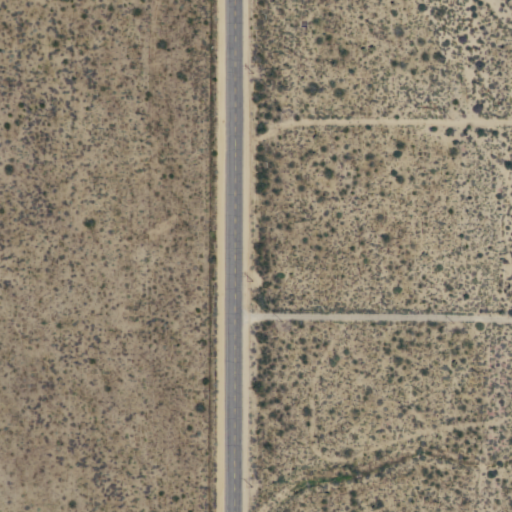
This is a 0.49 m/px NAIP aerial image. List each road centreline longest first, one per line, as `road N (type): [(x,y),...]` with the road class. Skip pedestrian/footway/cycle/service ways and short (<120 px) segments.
road 1 (tertiary): [(234,0),(232,511)]
road 2 (track): [(511,314),(233,313)]
road 3 (track): [(511,119),(234,119)]
